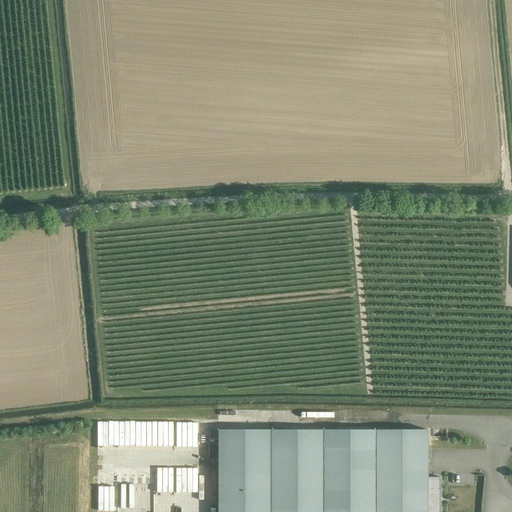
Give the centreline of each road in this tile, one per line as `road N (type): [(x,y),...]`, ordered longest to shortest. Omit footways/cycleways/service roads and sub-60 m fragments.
road 1 (unclassified): [(0,219),(319,196),(511,199)]
road 2 (track): [(510,199),(491,0)]
